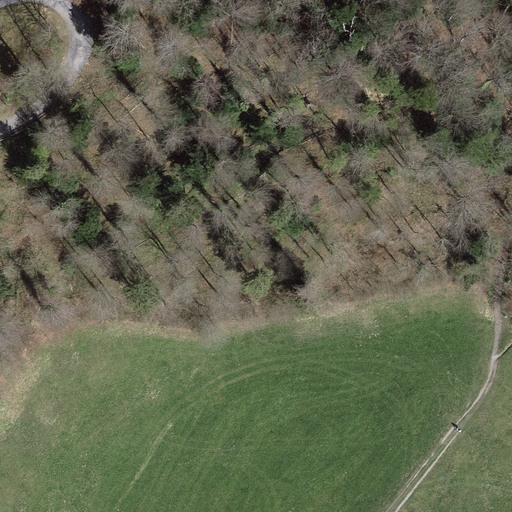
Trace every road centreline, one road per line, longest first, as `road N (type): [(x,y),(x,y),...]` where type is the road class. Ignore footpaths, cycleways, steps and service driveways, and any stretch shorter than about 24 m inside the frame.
road 1 (track): [(389,511),(489,381),(511,207)]
road 2 (track): [(54,0),(79,31),(76,66),(43,105),(0,129)]
